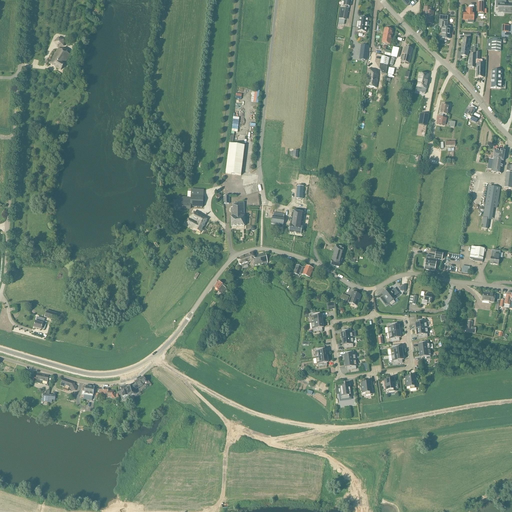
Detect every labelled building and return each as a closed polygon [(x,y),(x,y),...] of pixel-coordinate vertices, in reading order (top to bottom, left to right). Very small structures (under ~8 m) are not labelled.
[(351,0),(341,0),(342,1),(344,2),(343,8),(341,8),(339,19),(345,20),(347,6),(350,7),(351,0)] [(496,1),(496,7),(498,7),(498,12),(511,13),(511,5),(503,5),(503,1),(496,1)] [(424,23),(433,24),(433,12),(430,12),(431,8),(424,8),(424,12),(425,12),(424,23)] [(473,23),(473,21),(474,13),(473,13),(473,10),(466,10),(466,14),(464,13),(463,20),(468,20),(468,23),(473,23)] [(448,17),(439,16),(439,27),(442,27),(441,39),(449,39),(450,27),(447,27),(448,17)] [(368,26),(369,23),(367,23),(368,19),(360,18),(359,25),(357,25),(357,28),(358,28),(358,32),(366,33),(367,26),(368,26)] [(392,36),(393,30),(385,29),(382,43),(390,45),(392,36)] [(57,49),(59,48),(64,47),(65,40),(58,37),(54,43),(57,49)] [(469,40),(463,39),(460,56),(467,57),(468,49),(466,49),(466,46),(468,46),(469,40)] [(492,41),(492,51),(500,52),(501,41),(492,41)] [(412,49),(405,47),(403,56),(402,56),(401,62),(405,63),(405,64),(408,64),(409,64),(411,58),(410,58),(412,49)] [(61,70),(70,55),(59,48),(50,64),(61,70)] [(380,65),(380,68),(387,70),(387,66),(389,58),(381,57),(380,65)] [(369,69),(366,87),(376,88),(378,77),(377,75),(374,75),(374,70),(369,69)] [(501,71),(492,71),(491,81),(491,83),(491,88),(495,88),(495,89),(496,89),(496,88),(500,88),(501,87),(501,86),(501,85),(501,84),(501,83),(501,82),(501,71)] [(428,76),(420,74),(419,79),(418,78),(418,82),(417,87),(423,88),(422,93),(426,94),(427,84),(428,76)] [(443,118),(443,115),(447,115),(449,107),(442,105),(440,114),(439,117),(438,117),(436,125),(445,126),(447,119),(443,118)] [(464,114),(471,118),(470,121),(476,123),(477,119),(472,117),(476,111),(477,109),(472,106),(469,111),(466,109),(464,114)] [(428,117),(420,116),(419,122),(423,123),(422,127),(426,128),(428,117)] [(225,175),(240,177),(243,147),(228,146),(225,175)] [(502,149),(500,151),(494,150),(493,160),(491,172),(501,174),(503,162),(505,151),(504,150),(502,149)] [(247,194),(253,192),(252,189),(249,190),(248,186),(257,184),(257,181),(245,184),(247,194)] [(487,230),(491,208),(497,209),(500,188),(488,186),(483,218),(481,229),(487,230)] [(178,197),(178,200),(178,209),(191,210),(191,207),(203,208),(204,190),(191,189),(190,197),(178,197)] [(232,205),(232,208),(231,208),(231,217),(231,227),(244,227),(244,216),(244,203),(237,203),(237,204),(232,205)] [(304,213),(292,211),(290,225),(289,233),(301,235),(302,227),(304,213)] [(208,219),(194,212),(190,220),(191,221),(190,223),(187,221),(185,225),(201,233),(208,219)] [(272,217),(271,225),(283,226),(284,218),(272,217)] [(342,257),(343,253),(344,249),(335,247),(334,251),(330,265),(339,267),(340,263),(341,264),(343,257),(342,257)] [(473,258),(474,258),(474,261),(482,263),(483,260),(485,249),(475,248),(473,258)] [(491,251),(490,258),(489,264),(498,266),(499,259),(500,253),(501,252),(494,251),(491,251)] [(266,254),(254,257),(252,253),(237,259),(239,265),(253,260),(254,266),(268,263),(266,254)] [(434,271),(436,261),(426,259),(425,269),(434,271)] [(299,277),(300,274),(302,268),(296,266),(294,271),(293,274),(299,277)] [(304,269),(302,268),(300,274),(302,275),(309,278),(313,269),(306,266),(304,269)] [(214,288),(218,291),(218,292),(222,295),(226,289),(222,285),(223,285),(218,281),(216,285),(214,288)] [(389,289),(382,295),(389,304),(396,298),(389,289)] [(348,303),(357,306),(361,296),(352,293),(348,303)] [(494,303),(495,295),(483,293),(482,302),(494,303)] [(433,295),(426,294),(426,296),(425,296),(424,301),(427,302),(427,303),(431,304),(433,295)] [(417,297),(411,295),(409,304),(416,305),(417,297)] [(47,311),(45,317),(55,320),(57,314),(47,311)] [(311,317),(311,323),(323,322),(322,316),(320,316),(320,313),(311,314),(312,317),(311,317)] [(415,324),(416,330),(427,328),(426,322),(425,322),(425,319),(416,321),(417,324),(415,324)] [(42,330),(42,329),(45,330),(47,323),(43,322),(43,324),(36,322),(34,328),(35,328),(35,329),(37,330),(38,329),(42,330)] [(323,328),(323,322),(311,323),(312,329),(313,329),(314,332),(322,331),(322,328),(323,328)] [(472,328),(473,323),(468,322),(467,327),(464,326),(463,332),(475,334),(476,328),(472,328)] [(388,328),(388,334),(400,332),(399,326),(397,326),(397,323),(388,324),(389,327),(388,328)] [(428,334),(427,328),(416,330),(417,336),(418,336),(419,339),(427,337),(427,334),(428,334)] [(341,334),(342,340),(353,338),(352,332),(351,332),(351,330),(342,331),(342,334),(341,334)] [(400,338),(400,332),(388,334),(389,340),(390,339),(391,342),(399,341),(399,338),(400,338)] [(354,344),(353,338),(342,340),(342,346),(344,346),(344,349),(353,347),(353,345),(354,344)] [(418,346),(419,352),(430,350),(429,344),(428,344),(428,341),(419,343),(419,346),(418,346)] [(391,349),(391,356),(403,354),(402,348),(400,348),(400,345),(391,346),(392,349),(391,349)] [(315,352),(316,358),(327,357),(326,351),(325,351),(325,348),(316,349),(316,352),(315,352)] [(431,356),(430,350),(419,352),(420,358),(421,358),(422,361),(430,359),(430,356),(431,356)] [(344,356),(345,362),(356,360),(355,354),(354,354),(354,351),(345,353),(345,356),(344,356)] [(403,360),(403,354),(391,356),(392,362),(393,361),(394,364),(402,363),(402,360),(403,360)] [(328,363),(327,357),(316,358),(317,364),(318,364),(318,367),(327,366),(327,363),(328,363)] [(357,366),(356,360),(345,362),(345,368),(347,368),(347,371),(356,369),(356,366),(357,366)] [(48,377),(48,376),(37,374),(36,383),(42,385),(43,381),(48,382),(48,377)] [(410,389),(417,389),(415,376),(405,378),(406,388),(410,387),(410,389)] [(135,383),(127,387),(129,397),(136,394),(135,390),(143,385),(142,385),(146,382),(143,377),(135,382),(135,383)] [(68,392),(69,389),(75,391),(77,386),(74,385),(74,384),(62,379),(60,386),(64,387),(63,390),(68,392)] [(389,392),(396,391),(394,379),(384,381),(385,390),(389,390),(389,392)] [(366,395),(372,395),(371,382),(361,384),(362,394),(365,393),(366,395)] [(339,394),(340,401),(350,400),(350,398),(351,398),(350,385),(340,387),(340,389),(336,390),(337,394),(339,394)] [(84,395),(83,399),(92,401),(95,387),(86,386),(85,392),(82,391),(82,395),(84,395)] [(127,387),(126,387),(125,386),(120,387),(121,390),(118,390),(119,395),(122,395),(123,397),(128,396),(128,395),(128,397),(129,397),(127,387)] [(99,394),(108,394),(107,398),(115,398),(115,393),(114,393),(114,391),(112,391),(108,391),(108,388),(99,388),(99,394)] [(49,400),(49,395),(50,391),(47,391),(46,395),(43,394),(43,399),(41,399),(41,402),(43,402),(49,403),(49,400)]
